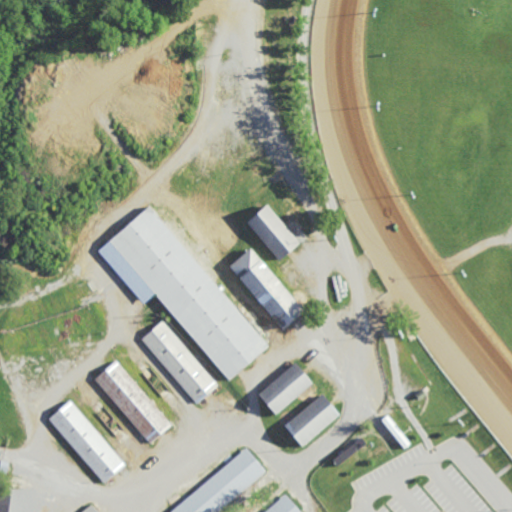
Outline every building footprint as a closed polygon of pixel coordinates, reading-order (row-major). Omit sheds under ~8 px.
[(277,259),(244,221),(265,203),(297,242),(277,259)] [(97,250),(150,206),(163,221),(172,213),(224,275),(215,282),(219,287),(222,285),(224,287),(221,289),(269,345),(228,380),(155,293),(143,304),(97,250)] [(295,305),(299,302),(305,309),(281,328),(230,265),(250,249),(295,305)] [(197,403),(141,339),(162,321),(218,385),(197,403)] [(150,443),(95,378),(116,360),(171,424),(150,443)] [(274,415),(256,395),(293,362),(311,383),(274,415)] [(301,447),(283,426),(321,393),(339,414),(301,447)] [(104,483),(48,418),(69,400),(125,464),(104,483)] [(383,418),(402,450),(409,445),(389,414),(383,418)] [(365,444),(360,438),(333,460),(338,466),(365,444)] [(217,511),(171,511),(246,448),(265,471),(217,511)] [(5,473),(0,471),(0,462),(1,460),(8,462),(5,473)] [(0,511),(8,511),(10,495),(0,494),(0,511)] [(263,511),(285,494),(299,511),(263,511)]
